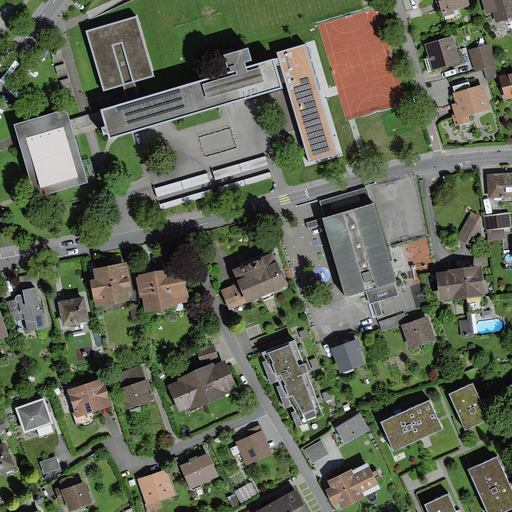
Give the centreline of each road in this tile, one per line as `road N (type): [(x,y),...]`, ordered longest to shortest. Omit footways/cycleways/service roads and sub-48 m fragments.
road 1 (residential): [(187,228),(228,334),(328,511)]
road 2 (residential): [(187,228),(439,163)]
road 3 (residential): [(0,264),(187,228)]
road 4 (residential): [(393,0),(439,163)]
road 5 (unknown): [(295,197),(334,325)]
